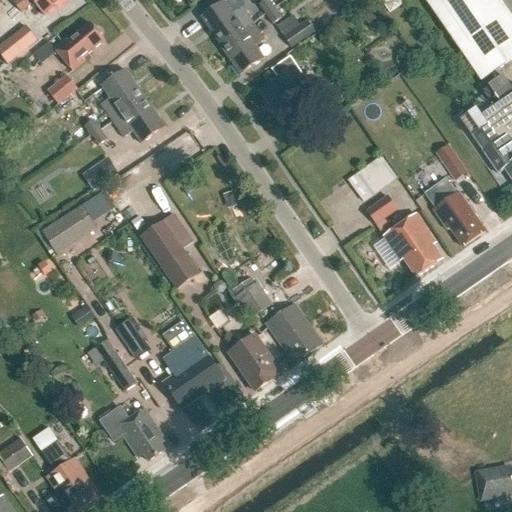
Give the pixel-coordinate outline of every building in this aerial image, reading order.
[(34,3),(44,17),(64,0),(19,0),(15,4),(22,13),(34,3)] [(268,0),(259,6),(273,26),(282,19),(268,0)] [(424,0),(481,82),(511,60),(511,19),(498,0),(424,0)] [(200,19),(221,47),(253,25),(241,8),(232,15),(224,2),(200,19)] [(363,19),(373,32),(390,19),(380,6),(363,19)] [(307,22),(283,39),(291,50),(315,33),(307,22)] [(56,50),(74,73),(86,63),(84,60),(106,42),(92,25),(69,44),(67,41),(56,50)] [(221,47),(241,76),(265,59),(256,47),(265,41),(253,25),(221,47)] [(39,42),(27,27),(0,49),(0,55),(9,67),(39,42)] [(310,86),(306,81),(291,59),(273,71),(279,80),(262,92),(281,120),(302,106),(295,96),(310,86)] [(113,122),(146,100),(126,71),(103,87),(111,99),(102,106),(113,122)] [(67,77),(49,92),(61,106),(79,92),(67,77)] [(489,127),(500,143),(484,154),(499,175),(506,171),(511,179),(511,86),(505,77),(490,87),(491,88),(485,92),(491,100),(497,96),(502,105),(484,117),(490,126),(489,127)] [(377,101),(394,106),(399,87),(383,82),(377,101)] [(315,100),(324,113),(347,96),(338,83),(315,100)] [(134,133),(142,145),(166,129),(146,100),(113,122),(125,139),(134,133)] [(109,141),(96,122),(86,129),(98,148),(109,141)] [(416,133),(429,144),(438,134),(426,122),(416,133)] [(467,174),(449,147),(437,154),(456,182),(467,174)] [(349,169),(365,191),(391,174),(375,151),(349,169)] [(108,160),(96,169),(104,180),(116,172),(108,160)] [(447,181),(426,196),(436,210),(434,211),(448,231),(450,229),(464,248),(481,236),(477,232),(483,228),(459,194),(457,195),(447,181)] [(83,207),(91,218),(110,206),(102,194),(83,207)] [(378,226),(386,238),(385,239),(402,263),(404,261),(417,279),(443,261),(433,247),(436,245),(417,217),(393,233),(385,221),(399,212),(390,198),(368,213),(377,226),(378,226)] [(82,207),(42,234),(55,254),(95,227),(82,207)] [(174,215),(140,238),(178,293),(201,277),(182,250),(193,243),(174,215)] [(238,301),(253,321),(273,305),(259,286),(238,301)] [(96,319),(88,307),(74,316),(83,328),(96,319)] [(269,326),(293,361),(299,357),(301,361),(316,351),(313,347),(319,342),(295,308),(269,326)] [(133,321),(118,331),(138,362),(153,352),(133,321)] [(257,338),(230,356),(256,393),(274,381),(273,380),(282,374),(257,338)] [(196,339),(163,362),(175,379),(165,386),(182,411),(225,381),(208,356),(196,339)] [(118,355),(105,363),(126,394),(139,386),(118,355)] [(139,460),(144,457),(149,463),(165,452),(161,446),(165,442),(144,412),(129,422),(120,409),(99,424),(114,444),(122,438),(139,460)] [(34,447),(51,435),(42,422),(25,433),(34,447)] [(17,433),(0,444),(0,458),(12,475),(35,459),(17,433)] [(42,454),(56,474),(47,480),(69,511),(74,508),(77,511),(80,511),(96,501),(92,496),(97,492),(76,461),(72,463),(59,443),(42,454)] [(480,503),(511,497),(511,479),(510,467),(475,473),(480,503)] [(0,500),(0,511),(13,511),(4,498),(0,500)]
